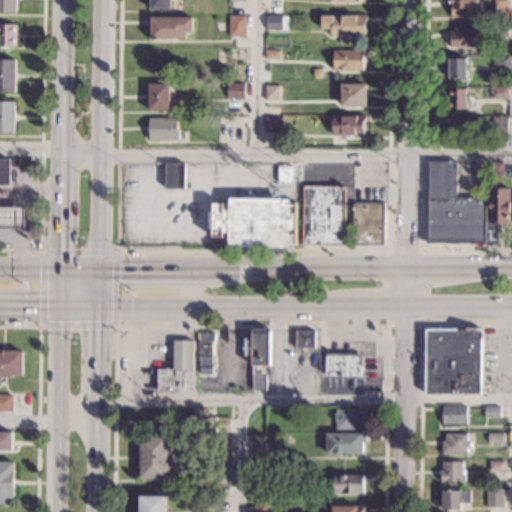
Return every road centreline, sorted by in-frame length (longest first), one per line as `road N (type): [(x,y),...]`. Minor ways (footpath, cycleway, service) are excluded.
road 1 (primary): [(511,266),(180,269)]
road 2 (residential): [(402,267),(407,0)]
road 3 (residential): [(399,511),(402,267)]
road 4 (secondary): [(94,511),(98,269)]
road 5 (primary): [(98,303),(334,304)]
road 6 (secondary): [(58,303),(54,511)]
road 7 (secondary): [(99,155),(100,0)]
road 8 (secondary): [(60,0),(58,152)]
